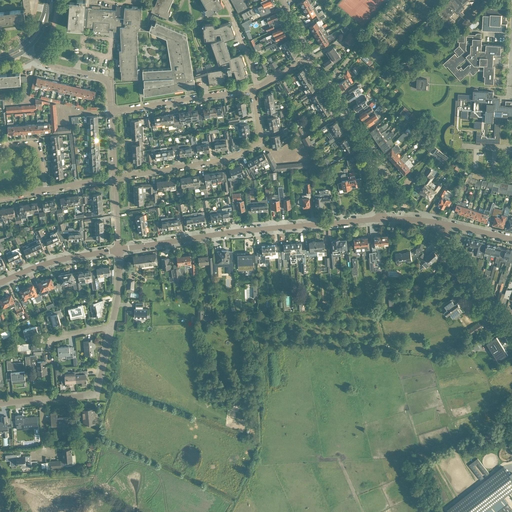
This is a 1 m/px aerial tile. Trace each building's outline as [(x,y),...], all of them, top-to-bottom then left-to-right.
[(70,2),(68,28),(83,29),(83,30),(84,30),(84,27),(87,28),(87,27),(93,28),(93,31),(94,31),(109,32),(109,28),(113,28),(113,32),(116,32),(116,28),(120,29),(121,38),(121,51),(119,51),(120,70),(121,71),(121,72),(122,80),(138,79),(137,75),(140,75),(139,69),(137,69),(136,54),(138,54),(137,30),(140,30),(140,27),(142,9),(137,9),(137,6),(132,6),(132,8),(125,8),(124,19),(122,19),(116,18),(115,15),(120,15),(121,7),(116,6),(116,7),(116,11),(85,8),(85,0),(77,0),(78,2),(75,2),(70,2)] [(155,0),(154,4),(153,3),(151,9),(154,10),(155,11),(168,16),(170,10),(168,9),(171,0),(203,0),(207,7),(204,9),(208,14),(224,5),(220,0),(219,0),(220,0),(219,0),(155,0)] [(247,8),(244,3),(242,0),(231,0),(238,13),(239,12),(247,8)] [(255,12),(272,5),(270,0),(268,0),(262,3),(263,5),(257,8),(256,8),(253,9),(255,12)] [(450,0),(448,4),(439,13),(444,17),(434,28),(440,32),(446,25),(450,29),(456,21),(451,16),(455,11),(462,17),(465,14),(461,11),(465,7),(464,6),(468,0),(450,0)] [(315,3),(314,1),(303,7),(306,12),(313,8),(314,8),(313,5),(315,3)] [(314,8),(313,8),(306,12),(309,18),(309,17),(315,14),(316,14),(318,13),(315,7),(314,8)] [(506,22),(506,20),(507,9),(491,8),(490,8),(490,9),(489,9),(488,9),(488,10),(488,11),(488,12),(488,13),(489,14),(490,14),(490,15),(483,15),(482,30),(506,31),(507,24),(505,23),(505,22),(506,22)] [(24,13),(24,10),(24,9),(7,11),(8,22),(25,20),(25,16),(24,13)] [(194,78),(193,76),(187,36),(186,36),(184,33),(156,21),(154,25),(152,24),(150,27),(149,27),(155,11),(154,10),(147,27),(140,27),(140,30),(149,31),(166,38),(171,68),(142,69),(143,81),(144,81),(144,84),(143,84),(143,86),(144,94),(144,96),(150,94),(184,89),(195,87),(194,78)] [(0,22),(8,22),(7,11),(0,12),(0,22)] [(242,18),(239,12),(238,13),(236,14),(243,27),(252,23),(248,15),(242,18)] [(271,22),(278,19),(276,13),(267,18),(266,17),(263,18),(264,21),(265,24),(269,23),(270,26),(265,28),(267,31),(274,28),(273,25),(271,22)] [(467,28),(471,23),(466,19),(462,24),(467,28)] [(476,19),(469,26),(473,30),(480,23),(476,19)] [(322,25),(319,20),(310,26),(313,31),(322,25)] [(235,36),(230,22),(215,27),(215,24),(203,24),(204,40),(216,39),(215,34),(219,34),(221,38),(222,41),(225,40),(235,36)] [(326,23),(322,25),(313,31),(316,36),(323,32),(325,30),(323,27),(324,27),(327,25),(326,23)] [(263,41),(284,32),(282,27),(273,31),(274,33),(264,38),(262,39),(263,41)] [(323,32),(316,36),(319,41),(325,37),(329,35),(326,30),(325,30),(323,32)] [(274,42),(286,37),(284,32),(263,41),(265,40),(266,43),(273,40),(273,41),(274,42)] [(358,39),(350,32),(343,40),(352,47),(358,39)] [(495,66),(493,66),(493,62),(491,62),(492,59),(494,59),(494,54),(496,54),(496,55),(497,55),(497,56),(498,56),(499,56),(500,56),(500,55),(501,55),(501,54),(501,45),(482,44),(482,39),(481,39),(482,33),(478,33),(478,35),(458,34),(458,41),(460,41),(459,45),(454,50),(459,56),(458,57),(455,54),(443,64),(446,68),(447,66),(460,81),(470,72),(473,75),(479,70),(478,65),(484,65),(483,75),(485,75),(485,83),(494,84),(495,84),(495,83),(496,83),(496,82),(496,81),(496,80),(496,79),(495,79),(494,79),(495,66)] [(325,37),(319,41),(322,46),(329,42),(328,42),(335,38),(332,34),(329,35),(325,37)] [(229,57),(231,57),(225,40),(222,41),(221,38),(211,42),(212,47),(213,49),(216,57),(218,64),(221,63),(222,69),(223,69),(224,75),(232,74),(231,71),(234,70),(229,57)] [(283,50),(291,45),(291,44),(290,42),(289,42),(288,40),(281,44),(279,41),(275,43),(275,42),(265,47),(266,50),(277,46),(280,52),(283,50)] [(285,55),(294,50),(294,49),(293,47),(292,47),(291,45),(283,50),(285,55)] [(330,58),(323,62),(327,68),(341,58),(334,47),(326,52),(330,58)] [(288,60),(297,55),(295,53),(296,52),(295,50),(294,50),(285,55),(288,60)] [(246,68),(245,65),(241,53),(231,57),(229,57),(234,70),(237,79),(248,76),(245,68),(246,68)] [(362,58),(370,65),(373,62),(365,54),(363,53),(360,57),(362,58)] [(273,62),(269,64),(272,69),(276,67),(278,66),(275,61),(273,62)] [(225,82),(224,75),(223,69),(222,69),(214,70),(207,73),(209,85),(225,82)] [(297,80),(306,75),(306,74),(305,72),(304,72),(303,70),(294,75),(297,80)] [(347,79),(339,84),(342,90),(351,84),(347,78),(352,75),(348,70),(344,75),(347,79)] [(385,71),(382,75),(388,81),(392,77),(385,71)] [(21,82),(20,76),(20,73),(3,74),(4,84),(21,82)] [(301,85),(309,79),(309,78),(308,77),(307,77),(306,75),(297,80),(301,85)] [(34,78),(31,88),(35,89),(35,86),(39,87),(41,87),(43,78),(41,78),(37,77),(37,79),(34,78)] [(426,89),(426,83),(427,79),(416,78),(416,89),(426,89)] [(312,84),(311,82),(311,81),(310,80),(309,80),(309,79),(301,85),(303,88),(304,87),(305,88),(304,89),(312,84)] [(64,93),(67,83),(64,83),(64,84),(61,83),(59,91),(58,94),(64,95),(65,93),(64,93)] [(348,91),(351,94),(347,97),(350,101),(356,97),(363,92),(359,88),(362,86),(360,83),(357,85),(348,91)] [(307,94),(315,89),(314,87),(314,86),(313,84),(312,85),(312,84),(304,89),(307,94)] [(76,96),(78,86),(76,86),(72,85),(70,93),(71,93),(70,97),(76,98),(76,96)] [(511,106),(505,106),(500,106),(501,98),(493,98),(494,91),(491,91),(491,93),(488,93),(489,91),(478,91),(478,90),(478,89),(477,89),(477,88),(476,88),(475,88),(474,89),(474,90),(473,99),(471,99),(472,95),(458,94),(458,100),(456,100),(455,116),(454,125),(452,125),(452,124),(451,125),(450,125),(449,126),(448,127),(448,128),(447,129),(446,130),(446,131),(445,132),(445,133),(444,134),(444,135),(444,136),(444,137),(444,139),(445,140),(445,141),(446,142),(446,143),(447,144),(447,145),(448,146),(449,147),(450,147),(451,148),(452,148),(453,149),(454,149),(455,149),(456,149),(457,149),(458,149),(459,149),(459,148),(460,148),(461,147),(457,143),(459,142),(460,142),(461,142),(462,142),(462,141),(462,139),(461,138),(461,137),(460,137),(460,136),(461,136),(461,135),(462,135),(463,134),(463,132),(463,131),(462,131),(461,131),(461,129),(477,130),(477,131),(476,144),(481,144),(481,143),(500,144),(501,123),(507,123),(508,115),(509,115),(509,116),(509,117),(510,117),(511,117),(511,118),(511,117),(511,106)] [(94,99),(96,91),(92,90),(92,89),(90,89),(88,98),(91,99),(91,98),(94,99)] [(264,95),(265,101),(274,99),(276,99),(275,90),(271,91),(271,93),(264,95)] [(312,104),(321,98),(321,97),(320,96),(319,96),(318,93),(310,99),(313,103),(312,104)] [(357,111),(363,107),(366,111),(371,107),(369,104),(368,105),(366,102),(368,100),(365,95),(356,101),(358,103),(353,106),(357,111)] [(315,109),(324,103),(324,102),(323,100),(322,100),(321,98),(312,104),(315,109),(315,108),(315,109)] [(369,104),(371,107),(366,111),(359,115),(360,117),(360,118),(361,119),(362,120),(363,120),(369,116),(368,113),(373,110),(372,107),(375,104),(372,101),(369,104)] [(318,113),(327,108),(326,106),(326,105),(325,103),(324,104),(324,103),(315,109),(318,113)] [(283,110),(277,111),(276,111),(276,109),(279,109),(278,104),(275,105),(266,107),(266,113),(271,112),(271,115),(277,114),(284,113),(283,110)] [(225,105),(215,107),(217,116),(223,116),(223,117),(227,117),(226,111),(225,105)] [(375,114),(364,122),(367,127),(375,123),(377,121),(378,119),(378,118),(377,116),(379,114),(378,113),(380,111),(378,107),(374,112),(375,114)] [(211,116),(209,108),(203,109),(204,113),(201,114),(202,121),(202,120),(205,119),(205,117),(211,116)] [(240,120),(239,115),(247,114),(246,112),(247,112),(246,108),(238,109),(235,110),(236,117),(227,118),(228,122),(240,120)] [(330,113),(329,110),(328,108),(327,108),(318,113),(322,118),(330,113)] [(202,121),(201,114),(198,114),(197,110),(191,111),(193,122),(199,121),(199,122),(202,121)] [(187,123),(185,112),(179,113),(179,117),(176,118),(177,124),(181,124),(187,123)] [(280,123),(279,117),(284,116),(284,115),(288,115),(286,112),(284,113),(277,114),(278,117),(267,118),(268,124),(280,123)] [(418,118),(412,113),(412,114),(410,116),(416,121),(418,118)] [(173,114),(166,115),(168,126),(173,125),(173,127),(178,126),(177,124),(176,118),(173,118),(173,114)] [(162,124),(160,116),(154,117),(155,121),(152,122),(153,130),(157,129),(156,125),(162,124)] [(240,123),(240,120),(228,122),(228,125),(237,123),(238,131),(250,129),(249,125),(248,125),(248,123),(241,124),(240,123)] [(330,133),(339,127),(336,122),(334,124),(333,122),(330,124),(329,123),(321,128),(322,131),(327,128),(330,133)] [(281,128),(280,123),(268,124),(269,131),(280,129),(280,132),(287,131),(286,127),(281,128)] [(372,135),(387,125),(385,123),(377,128),(376,127),(370,131),(372,135)] [(388,125),(387,125),(372,135),(375,138),(382,134),(380,132),(384,129),(384,130),(386,128),(388,125)] [(334,137),(342,132),(339,127),(330,133),(327,135),(330,139),(328,140),(330,143),(335,140),(334,137)] [(388,135),(390,132),(389,131),(386,133),(385,131),(382,134),(375,138),(377,142),(388,135)] [(405,131),(397,139),(400,142),(408,134),(405,131)] [(143,141),(143,138),(140,138),(140,132),(131,133),(132,139),(136,139),(136,142),(143,141)] [(192,154),(190,145),(193,144),(192,135),(192,133),(188,134),(190,142),(188,142),(188,143),(184,144),(186,156),(190,155),(190,154),(192,154)] [(380,145),(390,138),(392,137),(394,134),(392,133),(391,135),(389,136),(388,135),(377,142),(380,145)] [(230,138),(231,145),(235,144),(236,149),(243,145),(242,144),(241,143),(235,144),(234,138),(230,138)] [(349,142),(350,142),(348,139),(347,140),(346,138),(342,140),(341,138),(337,140),(339,142),(337,143),(340,148),(342,147),(349,143),(349,142)] [(393,143),(393,142),(390,138),(380,145),(384,152),(388,149),(393,143)] [(143,151),(143,144),(143,141),(136,142),(136,145),(132,145),(132,151),(143,151)] [(349,150),(353,148),(349,143),(342,147),(344,150),(343,151),(344,153),(336,159),(338,162),(351,154),(349,150)] [(186,156),(184,144),(175,146),(176,152),(179,152),(180,156),(182,156),(186,156)] [(392,148),(386,154),(390,158),(399,149),(396,145),(392,148)] [(176,152),(175,146),(166,147),(168,158),(174,157),(173,153),(176,152)] [(160,148),(151,149),(152,153),(152,156),(155,156),(156,160),(162,159),(160,148)] [(399,149),(390,158),(393,163),(394,163),(397,161),(397,160),(400,157),(397,154),(401,151),(399,149)] [(436,149),(433,153),(444,162),(448,157),(436,149)] [(266,157),(264,155),(263,153),(258,156),(264,166),(269,163),(267,160),(266,157)] [(397,161),(394,163),(398,168),(408,159),(409,158),(404,154),(403,155),(401,158),(400,157),(397,160),(397,161)] [(264,166),(258,156),(253,159),(257,167),(258,169),(264,166)] [(257,167),(253,159),(248,162),(249,165),(246,167),(250,173),(253,171),(252,170),(257,167)] [(414,166),(408,159),(398,168),(404,175),(406,173),(410,170),(413,167),(412,167),(414,166)] [(320,167),(316,162),(311,162),(312,168),(311,168),(311,172),(323,171),(320,167)] [(100,170),(100,164),(89,164),(89,172),(93,172),(93,170),(100,170)] [(248,174),(246,169),(243,170),(241,166),(235,168),(238,176),(239,176),(244,174),(245,176),(249,182),(252,180),(251,179),(252,179),(248,174)] [(238,176),(235,168),(229,170),(233,180),(239,178),(239,176),(238,176)] [(425,195),(431,186),(433,184),(430,182),(433,177),(430,175),(432,171),(431,170),(431,169),(430,170),(429,169),(424,176),(427,178),(426,179),(427,180),(419,192),(420,192),(422,194),(422,193),(422,194),(423,193),(423,194),(425,195)] [(224,182),(223,174),(222,171),(216,172),(218,181),(222,181),(223,183),(224,183),(225,194),(229,193),(227,181),(224,182)] [(218,181),(216,172),(210,173),(212,182),(212,185),(218,184),(218,181)] [(361,185),(360,179),(355,180),(355,178),(354,173),(349,174),(350,175),(348,176),(350,187),(357,186),(357,185),(361,185)] [(350,187),(348,176),(346,176),(346,174),(341,174),(341,175),(342,180),(341,180),(341,182),(337,183),(339,190),(343,189),(343,190),(350,189),(350,187)] [(472,178),(473,175),(471,174),(469,174),(465,182),(470,183),(472,178)] [(164,190),(163,181),(157,182),(157,185),(155,185),(156,191),(158,190),(158,191),(164,190)] [(433,184),(431,186),(425,195),(427,197),(428,198),(429,199),(430,200),(441,184),(441,183),(440,184),(438,182),(436,186),(433,184)] [(141,186),(134,186),(134,192),(144,192),(143,188),(149,188),(150,191),(153,191),(152,184),(141,184),(141,186)] [(311,197),(310,186),(310,184),(306,184),(307,194),(302,195),(302,198),(300,198),(299,199),(298,200),(298,202),(298,203),(299,204),(300,204),(301,205),(302,205),(303,204),(303,207),(304,207),(305,208),(306,208),(307,207),(310,207),(309,198),(311,197)] [(447,188),(445,186),(442,191),(437,200),(439,200),(437,204),(440,205),(439,206),(444,208),(447,204),(449,206),(452,201),(453,202),(455,199),(451,197),(449,199),(446,197),(448,194),(445,193),(447,189),(447,188)] [(282,187),(278,187),(279,196),(279,200),(280,202),(282,201),(282,203),(283,203),(284,209),(287,209),(290,209),(290,208),(291,208),(290,199),(285,199),(284,193),(283,193),(282,189),(283,189),(282,187)] [(329,201),(329,196),(331,196),(330,190),(329,190),(329,189),(326,189),(326,190),(320,191),(320,194),(315,194),(313,194),(313,198),(315,198),(316,206),(323,206),(322,202),(329,201)] [(101,193),(94,194),(94,192),(83,193),(83,195),(83,201),(87,201),(87,197),(93,197),(93,200),(102,199),(101,193)] [(244,210),(243,200),(241,200),(240,193),(232,194),(233,200),(232,201),(233,210),(238,209),(238,211),(244,210)] [(83,201),(83,195),(78,196),(78,195),(72,196),(74,207),(80,206),(80,211),(84,211),(84,203),(83,203),(83,201)] [(280,202),(279,200),(279,196),(275,197),(275,198),(273,198),(273,200),(270,201),(271,210),(280,209),(280,202)] [(68,208),(66,197),(60,198),(62,207),(62,208),(59,209),(60,215),(64,215),(62,210),(68,208)] [(56,208),(55,199),(49,200),(50,209),(51,213),(57,212),(58,216),(60,215),(59,209),(56,209),(56,208)] [(460,213),(464,202),(461,201),(457,199),(455,203),(457,203),(455,211),(457,212),(457,213),(459,213),(460,213)] [(258,204),(259,204),(259,201),(252,202),(252,204),(250,204),(251,212),(255,211),(255,212),(258,212),(258,211),(259,211),(258,204)] [(268,210),(267,203),(259,204),(258,204),(259,211),(260,211),(260,212),(264,212),(264,211),(268,210)] [(492,215),(495,205),(492,204),(492,208),(491,208),(490,212),(485,210),(484,213),(481,220),(482,220),(482,221),(483,221),(484,221),(487,222),(490,214),(492,215)] [(20,210),(17,210),(18,216),(21,216),(22,218),(28,217),(27,213),(25,205),(19,206),(20,210)] [(499,226),(501,217),(499,216),(500,210),(501,206),(495,205),(492,215),(492,216),(495,217),(495,219),(493,225),(494,225),(495,226),(497,226),(498,226),(499,226)] [(501,217),(499,226),(500,226),(500,227),(502,227),(504,227),(505,223),(506,223),(507,219),(509,213),(510,206),(509,206),(508,206),(507,207),(506,208),(505,209),(505,212),(503,217),(501,217)] [(15,217),(13,207),(7,208),(10,219),(16,218),(16,223),(19,223),(18,216),(15,217)] [(232,213),(231,207),(222,209),(224,220),(225,221),(227,220),(227,219),(230,219),(229,214),(232,213)] [(218,221),(216,210),(211,210),(210,212),(210,214),(212,222),(214,221),(215,222),(217,222),(217,221),(218,221)] [(193,225),(192,214),(188,214),(187,214),(186,214),(186,215),(185,215),(185,216),(182,216),(183,220),(186,219),(187,226),(190,225),(190,226),(192,226),(193,225)] [(84,237),(84,234),(84,231),(83,219),(83,218),(80,219),(80,220),(80,228),(80,229),(79,229),(79,230),(78,231),(78,232),(75,232),(75,240),(76,240),(76,241),(78,241),(79,240),(81,240),(81,237),(84,237)] [(64,240),(62,230),(61,223),(57,224),(58,228),(58,229),(57,229),(57,230),(57,231),(51,234),(55,244),(56,244),(58,244),(58,243),(64,240)] [(62,230),(64,239),(69,238),(69,240),(72,240),(72,241),(74,241),(75,240),(75,232),(75,229),(69,229),(65,229),(62,230)] [(44,249),(41,244),(44,242),(41,236),(39,230),(36,231),(37,235),(36,235),(37,240),(34,241),(38,251),(39,251),(39,252),(42,251),(41,250),(44,249)] [(55,244),(51,234),(50,234),(51,235),(45,237),(49,247),(52,246),(55,245),(54,244),(55,244)] [(381,245),(380,236),(373,237),(375,248),(382,248),(381,245)] [(360,238),(353,239),(354,248),(355,248),(355,252),(361,251),(362,251),(361,247),(360,238)] [(340,252),(339,239),(332,240),(332,241),(331,241),(332,250),(333,250),(333,253),(340,252)] [(468,239),(467,246),(475,248),(474,253),(483,255),(486,243),(468,239)] [(38,251),(34,241),(28,244),(33,254),(38,251)] [(317,251),(316,242),(315,242),(315,241),(312,241),(312,242),(309,242),(310,249),(306,250),(306,256),(310,256),(310,254),(317,254),(317,251)] [(324,255),(323,241),(316,242),(317,251),(317,254),(317,256),(324,255)] [(412,259),(411,256),(416,255),(418,258),(421,255),(420,254),(424,243),(420,241),(416,250),(413,252),(411,253),(411,251),(406,252),(407,253),(401,254),(400,253),(395,254),(396,257),(395,258),(396,261),(397,261),(397,262),(402,261),(402,260),(408,258),(408,260),(412,259)] [(245,242),(244,251),(255,252),(255,243),(245,242)] [(282,259),(281,259),(281,266),(282,266),(285,266),(285,259),(290,258),(289,244),(286,244),(285,243),(284,244),(283,244),(284,251),(281,251),(282,259)] [(302,250),(301,243),(298,243),(296,243),(295,243),(296,257),(306,256),(306,250),(302,250)] [(33,254),(28,244),(23,246),(27,256),(30,255),(30,256),(32,255),(32,254),(33,254)] [(281,259),(281,252),(275,252),(275,245),(268,246),(269,258),(278,257),(279,262),(278,263),(278,270),(282,270),(282,266),(281,266),(281,259)] [(494,257),(495,255),(497,247),(496,245),(494,245),(493,246),(492,245),(489,256),(489,259),(490,259),(491,256),(494,257)] [(269,258),(268,246),(261,246),(262,251),(257,252),(257,255),(257,258),(258,258),(258,263),(264,262),(264,259),(269,258)] [(11,251),(13,254),(16,261),(17,261),(17,262),(19,261),(19,260),(22,259),(20,254),(22,254),(19,247),(11,251)] [(503,261),(506,249),(505,249),(505,248),(504,247),(503,248),(501,248),(498,262),(497,265),(497,267),(499,267),(501,261),(503,261)] [(217,252),(218,263),(218,266),(228,266),(228,262),(229,262),(229,261),(233,261),(233,251),(228,251),(228,250),(222,251),(222,252),(217,252)] [(421,256),(418,258),(421,261),(420,262),(424,266),(429,262),(431,264),(439,257),(441,259),(443,256),(439,253),(438,254),(434,250),(428,255),(426,256),(423,253),(421,254),(421,255),(421,256)] [(16,261),(13,254),(11,251),(6,253),(11,264),(13,263),(14,263),(16,262),(16,261)] [(245,253),(237,254),(238,269),(253,268),(253,255),(253,253),(245,253)] [(157,264),(156,254),(133,257),(134,267),(157,264)] [(191,266),(191,264),(190,255),(187,256),(184,256),(183,256),(184,264),(185,264),(185,268),(191,267),(191,269),(191,272),(192,272),(192,275),(196,275),(195,266),(191,266)] [(178,264),(174,265),(174,269),(175,276),(174,276),(175,284),(181,283),(179,271),(185,271),(185,268),(185,264),(184,264),(183,256),(180,256),(180,257),(177,257),(178,264)] [(213,257),(208,258),(208,256),(198,257),(199,265),(209,263),(209,276),(214,276),(213,257)] [(453,271),(457,276),(459,274),(459,275),(460,274),(462,272),(457,265),(456,265),(453,263),(454,262),(450,259),(449,260),(443,256),(441,259),(440,260),(446,264),(444,267),(448,270),(449,269),(453,271)] [(171,267),(170,260),(168,260),(168,258),(162,259),(163,269),(169,269),(170,277),(171,277),(172,279),(174,279),(174,276),(175,276),(174,269),(171,270),(171,267)] [(110,270),(109,267),(103,268),(104,275),(110,274),(111,275),(114,276),(114,269),(110,270)] [(92,277),(90,270),(84,271),(86,281),(92,280),(94,289),(96,289),(95,278),(92,278),(92,277)] [(86,281),(84,271),(78,272),(79,279),(76,279),(77,287),(78,292),(81,291),(80,284),(82,284),(81,282),(86,281)] [(73,280),(72,272),(69,273),(69,272),(65,273),(67,285),(71,284),(71,285),(74,284),(74,288),(77,287),(76,279),(73,280)] [(67,285),(65,273),(61,273),(61,274),(59,275),(60,283),(57,284),(58,290),(61,289),(61,286),(63,286),(67,285)] [(54,285),(51,278),(48,279),(47,279),(46,279),(45,280),(49,290),(55,288),(56,291),(58,290),(57,284),(54,285)] [(42,281),(39,283),(42,290),(39,291),(40,293),(40,292),(41,295),(49,292),(49,290),(45,280),(44,280),(43,280),(42,281)] [(37,294),(33,285),(31,286),(30,285),(26,287),(30,297),(34,295),(34,296),(37,302),(43,299),(41,295),(40,292),(40,293),(37,294)] [(30,297),(26,287),(22,289),(20,290),(24,299),(21,300),(23,305),(26,304),(27,304),(29,303),(27,298),(30,297)] [(14,302),(11,295),(8,296),(7,295),(6,296),(6,297),(5,297),(9,305),(12,303),(13,305),(14,305),(18,315),(25,312),(22,307),(19,302),(17,303),(16,301),(14,302)] [(9,305),(5,297),(4,297),(3,298),(2,299),(0,299),(0,300),(3,307),(4,307),(4,309),(10,306),(9,305)] [(453,299),(443,305),(447,310),(445,312),(447,315),(450,314),(453,318),(462,312),(459,307),(460,306),(457,302),(456,303),(453,299)] [(102,310),(101,304),(103,304),(102,300),(90,303),(92,310),(88,311),(90,317),(98,315),(98,316),(101,315),(100,311),(102,310)] [(143,303),(136,303),(136,307),(137,307),(137,309),(134,309),(134,318),(147,318),(147,309),(143,309),(143,303)] [(78,306),(68,308),(69,312),(71,317),(73,317),(73,316),(80,315),(81,318),(85,317),(84,313),(87,313),(85,305),(82,305),(82,304),(78,305),(78,306)] [(60,323),(59,316),(62,315),(60,309),(50,312),(50,315),(47,316),(48,321),(52,320),(53,325),(60,323)] [(210,322),(210,317),(203,317),(203,309),(198,309),(198,322),(210,322)] [(488,330),(495,326),(488,316),(482,320),(483,322),(479,324),(478,323),(469,329),(472,335),(482,329),(481,327),(485,325),(488,330)] [(11,327),(2,330),(4,336),(14,333),(11,327)] [(36,327),(24,330),(25,335),(30,334),(33,345),(34,350),(41,350),(40,339),(38,340),(35,332),(37,332),(36,327)] [(488,342),(484,345),(488,350),(490,349),(491,349),(492,349),(493,350),(494,351),(500,361),(508,356),(507,355),(508,354),(503,345),(503,344),(503,343),(504,342),(505,341),(507,340),(502,334),(496,337),(494,335),(487,340),(488,342)] [(90,339),(91,340),(84,341),(84,349),(86,349),(87,356),(94,355),(93,346),(95,346),(94,339),(90,339)] [(69,349),(69,346),(66,346),(57,347),(58,357),(70,356),(69,349)] [(31,369),(38,369),(38,373),(37,373),(37,375),(44,374),(47,373),(47,369),(45,369),(45,365),(47,365),(47,361),(37,362),(36,355),(30,356),(31,369)] [(7,360),(8,372),(11,371),(12,380),(25,379),(24,368),(24,369),(23,362),(11,363),(11,360),(7,360)] [(75,375),(76,382),(82,381),(82,385),(87,385),(87,382),(87,381),(86,381),(86,374),(88,374),(88,370),(77,371),(75,371),(75,375)] [(76,382),(75,375),(75,371),(63,372),(63,376),(61,376),(62,385),(66,384),(66,386),(73,386),(72,382),(76,382)] [(83,408),(80,409),(81,415),(83,415),(84,424),(95,423),(94,415),(97,415),(96,408),(90,409),(90,410),(84,410),(83,408)] [(50,426),(60,425),(60,424),(69,423),(68,416),(57,417),(57,412),(50,412),(51,422),(50,422),(50,426)] [(22,415),(16,416),(17,429),(38,427),(37,417),(23,418),(22,415)] [(0,422),(0,431),(3,431),(3,436),(8,436),(8,432),(6,416),(2,417),(2,422),(0,422)] [(71,449),(62,450),(63,461),(60,462),(60,461),(50,462),(51,468),(61,467),(61,466),(72,466),(72,465),(71,449)] [(32,467),(31,456),(23,456),(23,454),(18,454),(7,455),(8,460),(12,460),(13,465),(24,464),(24,467),(32,467)] [(105,494),(68,511),(67,511),(91,511),(110,503),(105,494)] [(511,511),(511,507),(508,503),(506,504),(506,503),(505,503),(504,504),(505,504),(505,505),(506,505),(505,506),(505,505),(504,504),(503,504),(503,505),(503,506),(504,506),(496,511),(511,511)]
